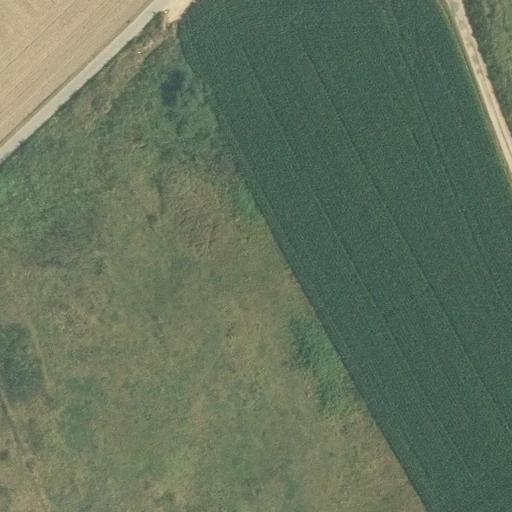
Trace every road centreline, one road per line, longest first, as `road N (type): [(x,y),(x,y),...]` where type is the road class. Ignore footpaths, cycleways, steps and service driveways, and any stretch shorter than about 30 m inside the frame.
road 1 (track): [(163,0),(0,158)]
road 2 (track): [(511,149),(455,0)]
